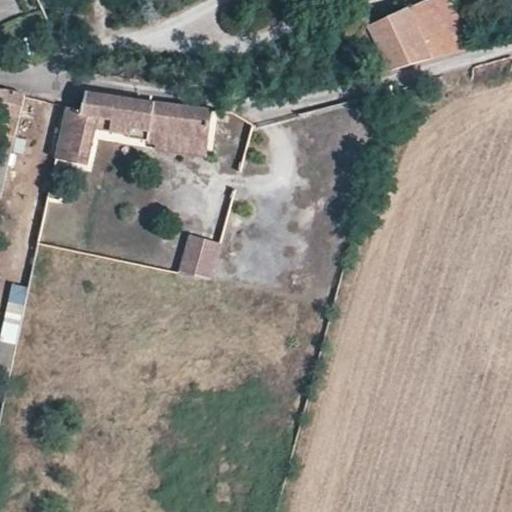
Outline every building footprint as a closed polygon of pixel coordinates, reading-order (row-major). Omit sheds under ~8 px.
[(456,7),(443,14),(436,0),(423,0),(409,7),(433,58),(474,47),(456,7)] [(452,0),(436,0),(443,14),(456,7),(452,0)] [(409,7),(370,25),(392,70),(433,58),(409,7)] [(370,25),(357,31),(377,73),(392,70),(370,25)] [(0,196),(26,95),(5,90),(0,89),(0,196)] [(151,124),(155,103),(85,93),(82,110),(67,106),(57,154),(86,160),(97,116),(113,118),(112,128),(129,130),(131,121),(151,124)] [(129,130),(129,135),(157,138),(158,131),(162,103),(155,103),(151,124),(131,121),(129,130)] [(228,123),(230,111),(162,103),(158,131),(207,139),(211,120),(228,123)] [(84,170),(86,160),(57,154),(55,162),(84,170)] [(180,273),(213,282),(222,244),(189,236),(180,273)] [(8,301),(24,303),(27,287),(11,284),(8,301)] [(8,303),(1,342),(16,345),(24,306),(8,303)]
